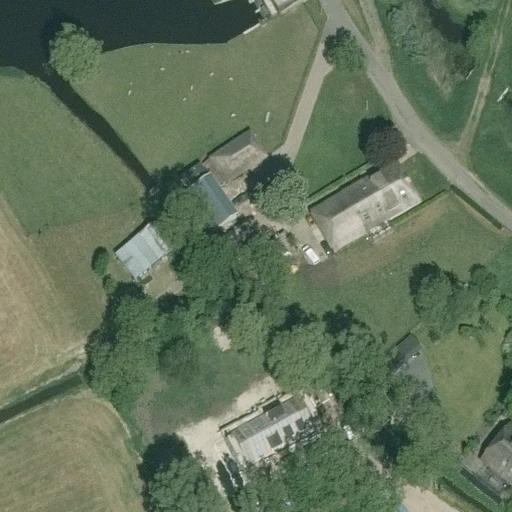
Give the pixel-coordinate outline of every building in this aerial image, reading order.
[(269,0),(277,13),(292,4),(289,0),(269,0)] [(141,160),(163,145),(122,84),(100,99),(141,160)] [(266,159),(250,134),(207,163),(202,166),(218,188),(223,185),(225,187),(266,159)] [(421,201),(398,164),(309,217),(331,255),(421,201)] [(205,175),(199,166),(179,180),(185,189),(205,175)] [(237,219),(210,180),(184,199),(211,238),(237,219)] [(114,258),(135,283),(166,259),(177,249),(157,222),(145,232),(114,258)] [(117,309),(122,315),(128,311),(123,304),(117,309)] [(397,386),(380,400),(396,422),(413,407),(397,386)] [(312,436),(295,405),(280,413),(279,411),(262,420),(263,421),(232,438),(248,470),(271,458),(271,459),(282,453),(282,452),(312,436)] [(511,431),(509,429),(482,462),(511,486),(511,431)]
